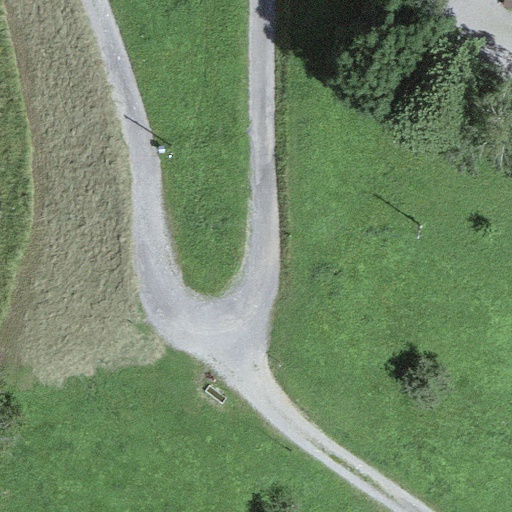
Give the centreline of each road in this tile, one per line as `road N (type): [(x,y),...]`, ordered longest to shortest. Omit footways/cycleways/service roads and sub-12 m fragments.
road 1 (track): [(94,0),(143,154),(148,263),(167,322),(212,343)]
road 2 (residential): [(212,343),(245,322),(264,269),(256,0)]
road 3 (residential): [(212,343),(253,409),(388,511)]
road 4 (residential): [(409,0),(411,20),(511,90)]
